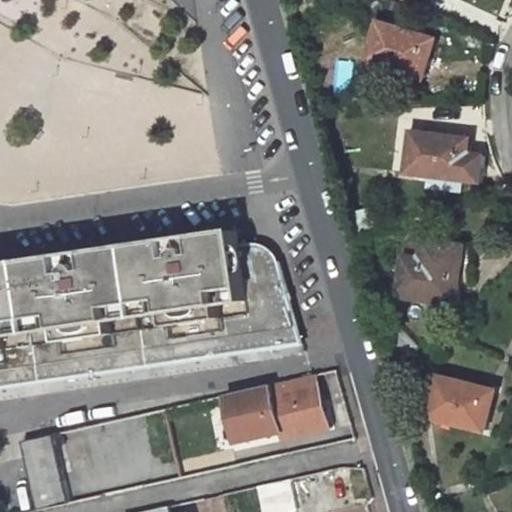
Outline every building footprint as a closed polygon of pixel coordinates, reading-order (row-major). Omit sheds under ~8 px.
[(367,60),(422,79),(430,57),(426,56),(431,38),(380,22),(367,60)] [(408,175),(482,183),(485,157),(464,155),(466,139),(413,133),(408,175)] [(0,386),(306,343),(282,256),(279,250),(271,243),(261,241),(244,244),(241,229),(0,264),(0,386)] [(408,240),(407,257),(424,259),(425,241),(408,240)] [(403,298),(459,304),(462,284),(468,285),(473,246),(425,241),(424,259),(407,257),(403,298)] [(428,418),(485,433),(491,413),(484,411),(490,391),(439,377),(428,418)] [(287,442),(330,432),(320,387),(276,398),(273,385),(235,394),(248,445),(285,436),(287,442)] [(26,443),(42,511),(47,511),(74,506),(57,436),(26,443)] [(259,485),(264,511),(292,511),(301,510),(294,478),(259,485)]
